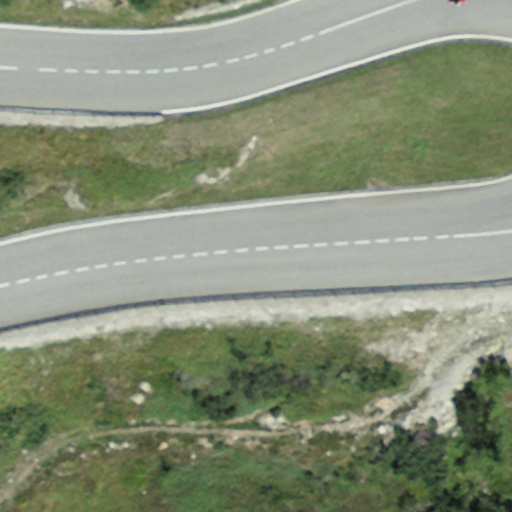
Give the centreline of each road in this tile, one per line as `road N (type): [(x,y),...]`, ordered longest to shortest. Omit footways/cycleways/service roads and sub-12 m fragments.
road 1 (primary): [(0,285),(159,258),(511,230)]
road 2 (primary): [(416,0),(186,69),(0,65)]
